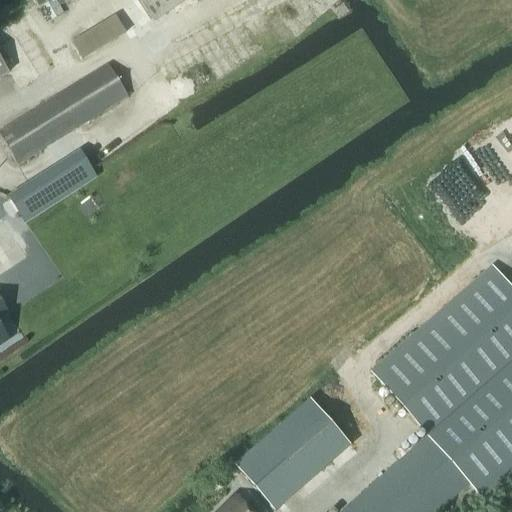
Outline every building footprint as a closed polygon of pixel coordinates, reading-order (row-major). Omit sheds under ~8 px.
[(33,0),(39,9),(54,0),(33,0)] [(138,0),(154,22),(186,0),(138,0)] [(81,61),(125,34),(114,18),(71,44),(81,61)] [(0,79),(8,74),(0,61),(0,79)] [(0,138),(18,167),(128,98),(108,66),(0,134),(0,138)] [(78,155),(6,201),(17,218),(89,173),(78,155)] [(472,206),(461,215),(476,234),(487,224),(472,206)] [(426,437),(511,361),(511,292),(494,271),(373,377),(426,437)] [(511,365),(418,449),(346,511),(404,511),(494,433),(493,432),(511,414),(511,365)] [(309,401),(233,467),(272,511),(275,511),(349,447),(309,401)] [(245,511),(233,499),(219,511),(245,511)]
